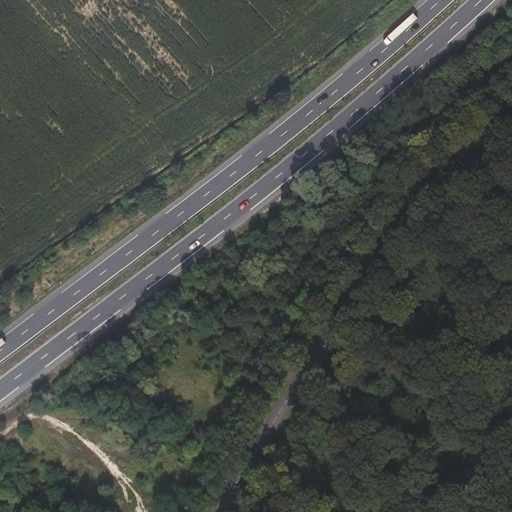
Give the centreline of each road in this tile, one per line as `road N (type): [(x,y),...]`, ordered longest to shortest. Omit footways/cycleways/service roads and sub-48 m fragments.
road 1 (trunk): [(0,389),(369,100),(480,0)]
road 2 (trunk): [(439,0),(272,142),(0,349)]
road 3 (tertiary): [(219,511),(400,219),(434,177),(511,117)]
